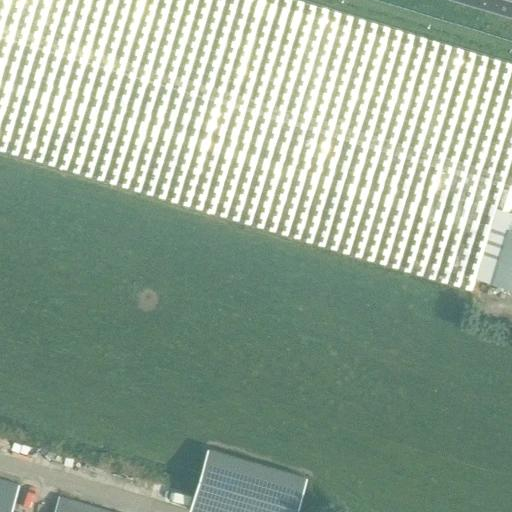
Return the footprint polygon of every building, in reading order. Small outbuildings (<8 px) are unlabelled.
[(474,279),(492,284),(511,214),(511,64),(293,0),(0,0),(0,150),(471,291),(474,279)] [(511,0),(458,0),(511,16),(511,0)] [(511,214),(492,284),(511,289),(511,214)] [(193,511),(296,511),(306,478),(210,450),(192,511),(193,511)] [(0,511),(9,511),(18,485),(0,479),(0,511)]
